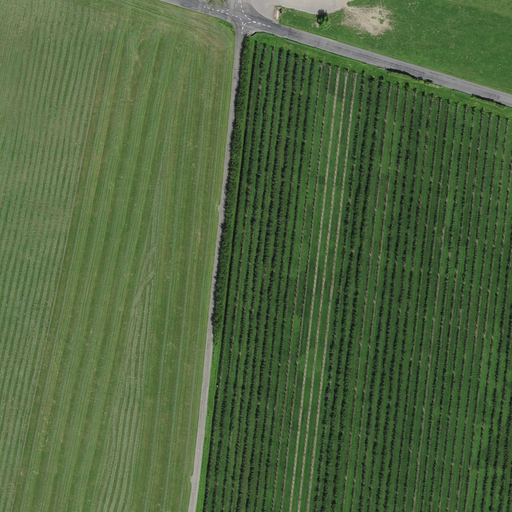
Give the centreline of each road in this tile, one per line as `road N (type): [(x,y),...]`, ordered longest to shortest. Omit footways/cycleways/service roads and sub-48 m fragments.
road 1 (unclassified): [(193,511),(241,15)]
road 2 (unclassified): [(241,15),(511,100)]
